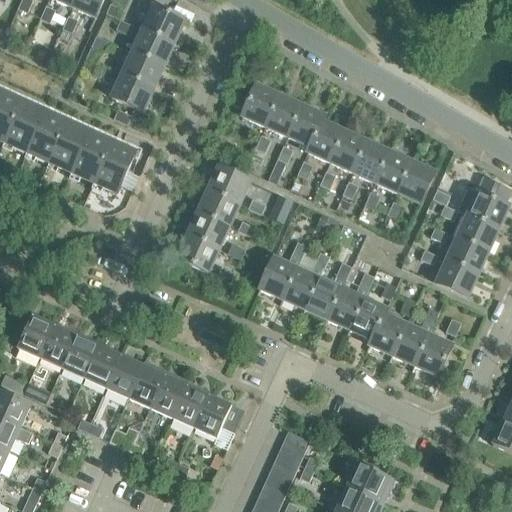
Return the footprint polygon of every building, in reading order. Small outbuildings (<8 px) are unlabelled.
[(26,16),(32,3),(26,0),(21,0),(17,11),(26,16)] [(50,0),(51,0),(73,10),(77,0),(50,0)] [(105,0),(77,0),(73,10),(96,21),(105,0)] [(126,10),(139,16),(143,6),(130,0),(126,10)] [(49,26),(55,13),(45,9),(39,22),(40,22),(37,29),(45,33),(48,26),(49,26)] [(154,9),(143,32),(175,46),(186,23),(154,9)] [(68,19),(61,32),(59,38),(68,42),(71,37),(77,23),(68,19)] [(129,38),(133,29),(120,23),(115,32),(129,38)] [(165,69),(175,46),(143,32),(133,54),(165,69)] [(92,47),(112,56),(116,48),(96,39),(92,47)] [(19,51),(24,54),(28,46),(22,44),(19,51)] [(133,54),(123,77),(155,91),(165,69),(133,54)] [(87,62),(83,70),(94,75),(98,67),(87,62)] [(113,100),(145,114),(155,91),(123,77),(113,100)] [(241,119),(264,129),(279,98),(256,87),(249,102),(237,97),(232,106),(244,111),(241,119)] [(0,92),(0,141),(118,195),(136,155),(0,92)] [(301,108),(279,98),(264,129),(287,139),(301,108)] [(306,155),(321,124),(324,118),(301,108),(287,139),(308,149),(305,155),(306,155)] [(118,112),(114,122),(144,136),(148,126),(118,112)] [(306,155),(329,165),(343,134),(321,124),(306,155)] [(329,165),(351,176),(366,144),(343,134),(329,165)] [(264,156),(270,143),(260,139),(254,152),(264,156)] [(351,176),(374,186),(388,155),(366,144),(351,176)] [(287,166),(293,153),(283,149),(277,162),(285,165),(287,166)] [(374,186),(396,196),(411,165),(388,155),(374,186)] [(277,162),(272,173),(280,176),(285,165),(277,162)] [(307,182),(312,169),(303,164),(297,177),(307,182)] [(396,196),(420,207),(433,176),(411,165),(396,196)] [(218,170),(207,193),(238,207),(249,184),(218,170)] [(329,192),(335,179),(325,175),(319,188),(329,192)] [(351,202),(357,189),(348,185),(342,198),(351,202)] [(450,195),(463,201),(467,192),(454,186),(450,195)] [(228,230),(238,207),(207,193),(197,216),(228,230)] [(431,202),(444,208),(448,199),(436,193),(435,195),(431,202)] [(284,223),(291,198),(276,194),(269,218),(284,223)] [(465,217),(497,232),(507,208),(475,194),(465,217)] [(374,212),(380,199),(370,195),(364,208),(374,212)] [(337,209),(347,214),(350,206),(340,201),(337,209)] [(260,218),(265,208),(252,202),(247,212),(260,218)] [(396,222),(402,209),(393,205),(387,218),(396,222)] [(453,224),(457,214),(444,208),(440,218),(453,224)] [(197,216),(187,238),(218,252),(228,230),(197,216)] [(487,254),(497,232),(465,217),(454,240),(487,254)] [(336,230),(338,224),(326,218),(323,225),(336,230)] [(357,224),(366,228),(368,223),(359,219),(357,224)] [(250,240),(255,230),(242,224),(237,234),(250,240)] [(443,246),(447,236),(434,230),(430,240),(443,246)] [(176,261),(207,275),(218,252),(187,238),(176,261)] [(477,277),(487,254),(454,240),(444,262),(477,277)] [(272,261),(258,291),(281,302),(296,271),(306,250),(297,245),(287,267),(272,261)] [(240,262),(244,253),(231,247),(227,256),(240,262)] [(433,268),(437,259),(424,253),(420,262),(433,268)] [(296,271),(281,302),(304,312),(318,281),(328,260),(319,255),(309,277),(296,271)] [(356,258),(352,267),(359,270),(362,263),(362,261),(358,259),(356,258)] [(466,300),(477,277),(444,262),(434,285),(466,300)] [(318,281),(304,312),(326,322),(341,292),(351,270),(341,265),(331,287),(318,281)] [(230,286),(234,276),(221,270),(216,280),(230,286)] [(363,302),(373,280),(364,276),(354,298),(341,292),(326,322),(349,333),(363,302)] [(390,303),(396,290),(386,286),(380,299),(390,303)] [(410,319),(416,306),(406,301),(400,315),(410,319)] [(363,302),(349,333),(369,342),(367,347),(369,348),(383,317),(386,312),(363,302)] [(406,327),(391,358),(414,368),(428,337),(438,316),(428,311),(418,333),(406,327)] [(383,317),(369,348),(391,358),(406,327),(383,317)] [(15,351),(38,361),(52,329),(30,319),(15,351)] [(455,339),(460,326),(451,322),(445,335),(455,339)] [(75,339),(52,329),(38,361),(60,371),(75,339)] [(428,337),(414,368),(437,379),(451,348),(428,337)] [(97,349),(75,339),(60,371),(82,381),(97,349)] [(97,349),(82,381),(104,391),(119,359),(97,349)] [(141,369),(119,359),(104,391),(126,401),(141,369)] [(149,372),(141,369),(126,401),(148,411),(164,377),(165,374),(151,368),(149,372)] [(167,378),(164,377),(148,411),(170,421),(186,387),(187,384),(173,377),(171,382),(167,380),(167,378)] [(0,387),(22,397),(26,388),(4,378),(0,387)] [(189,388),(186,387),(170,421),(193,431),(207,398),(189,390),(189,388)] [(38,393),(26,388),(22,397),(34,402),(38,393)] [(0,394),(0,422),(19,431),(29,407),(0,394)] [(229,408),(207,398),(193,431),(215,441),(229,408)] [(511,428),(511,402),(502,424),(511,428)] [(56,412),(67,417),(71,408),(60,403),(56,412)] [(31,437),(19,431),(0,422),(0,450),(8,454),(13,442),(27,446),(31,437)] [(76,431),(84,435),(89,425),(81,422),(76,431)] [(511,428),(502,424),(502,425),(501,425),(498,433),(495,431),(489,444),(493,445),(492,448),(511,456),(511,428)] [(102,432),(89,425),(84,435),(98,441),(102,432)] [(115,431),(108,446),(129,455),(138,434),(128,430),(125,436),(115,431)] [(138,434),(129,455),(140,460),(144,451),(134,446),(139,435),(138,434)] [(52,446),(61,450),(66,439),(57,435),(52,446)] [(282,445),(304,455),(309,444),(287,435),(282,445)] [(278,455),(300,465),(304,455),(282,445),(278,455)] [(47,456),(57,461),(61,450),(52,446),(47,456)] [(0,471),(8,454),(0,450),(0,471)] [(273,466),(295,476),(300,465),(278,455),(273,466)] [(304,470),(313,474),(318,464),(309,460),(304,470)] [(167,461),(162,470),(173,475),(177,465),(167,461)] [(389,480),(356,464),(345,489),(383,506),(394,482),(389,480)] [(177,465),(173,475),(184,480),(189,471),(177,465)] [(268,477),(290,486),(295,476),(273,466),(268,477)] [(313,474),(304,470),(299,481),(308,485),(313,474)] [(264,487),(285,497),(290,486),(268,477),(264,487)] [(31,492),(40,496),(45,485),(36,481),(31,492)] [(259,497),(281,507),(285,497),(264,487),(259,497)] [(379,511),(383,506),(345,489),(335,511),(379,511)] [(27,502),(36,506),(40,496),(31,492),(27,502)] [(278,511),(281,507),(259,497),(254,507),(264,511),(278,511)]
